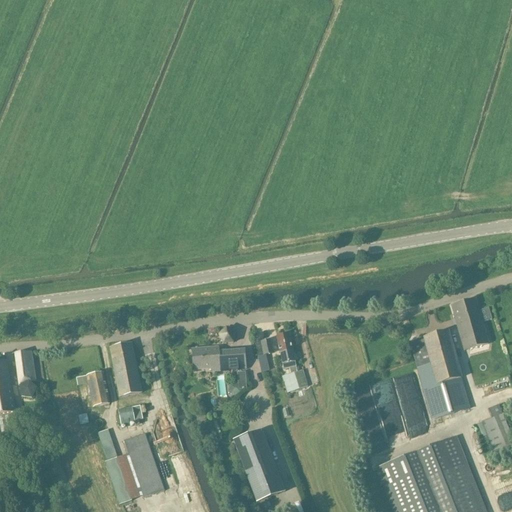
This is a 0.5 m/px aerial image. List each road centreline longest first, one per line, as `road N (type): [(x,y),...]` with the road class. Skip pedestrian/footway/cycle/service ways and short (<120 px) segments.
road 1 (unclassified): [(0,350),(274,316),(400,314),(511,278)]
road 2 (tertiary): [(511,225),(0,307)]
road 3 (track): [(98,339),(117,435),(154,424),(174,489),(165,511)]
